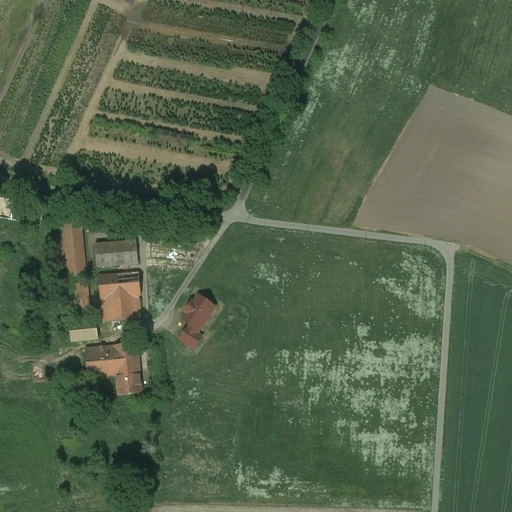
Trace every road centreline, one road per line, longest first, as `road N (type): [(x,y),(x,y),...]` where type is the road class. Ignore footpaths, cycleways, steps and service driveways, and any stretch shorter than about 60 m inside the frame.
road 1 (unclassified): [(436,511),(453,267),(444,248),(234,220)]
road 2 (unclassified): [(332,0),(234,220)]
road 3 (unclassified): [(234,220),(0,178)]
road 4 (unknown): [(129,350),(197,310),(262,224)]
